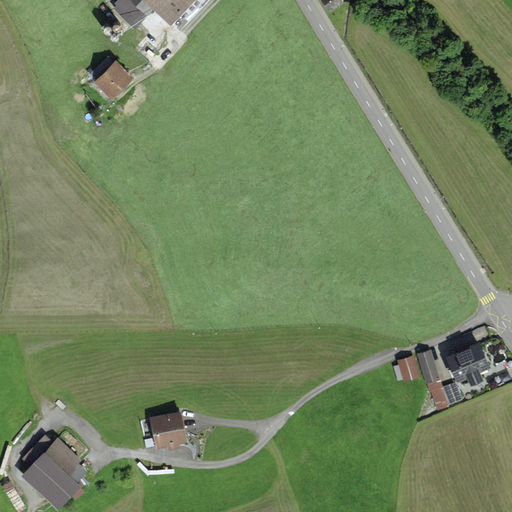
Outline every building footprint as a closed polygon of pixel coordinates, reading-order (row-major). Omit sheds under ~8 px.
[(214,0),(151,0),(186,32),(214,0)] [(343,0),(322,0),(331,13),(346,4),(343,0)] [(134,80),(108,60),(92,80),(117,100),(134,80)] [(485,343),(453,355),(462,378),(473,374),(479,389),(492,383),(487,371),(495,368),(485,343)] [(432,353),(419,357),(439,412),(466,403),(459,383),(445,388),(432,353)] [(415,356),(400,360),(406,383),(421,379),(415,356)] [(186,411),(151,418),(158,449),(192,441),(186,411)] [(88,464),(60,437),(36,462),(63,490),(88,464)]
